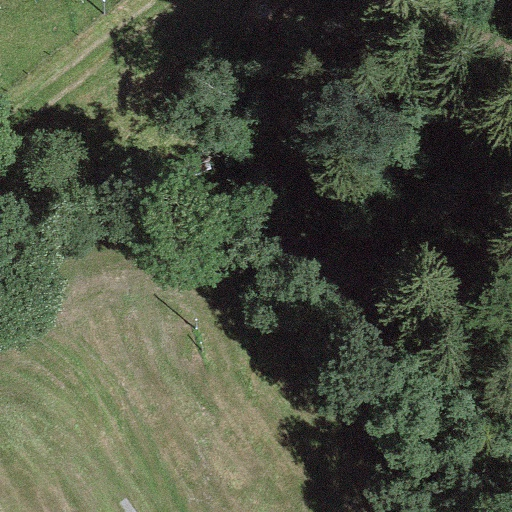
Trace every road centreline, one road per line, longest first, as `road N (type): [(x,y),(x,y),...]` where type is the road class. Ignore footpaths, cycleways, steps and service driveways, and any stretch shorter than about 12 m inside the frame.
road 1 (track): [(0,317),(25,318),(73,345),(172,511)]
road 2 (track): [(0,130),(167,0)]
road 3 (track): [(403,0),(511,59)]
